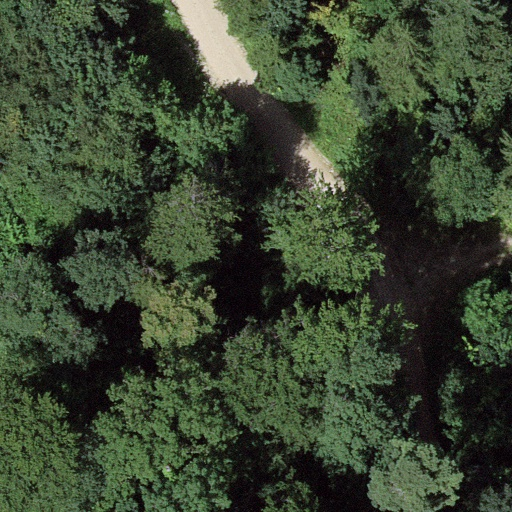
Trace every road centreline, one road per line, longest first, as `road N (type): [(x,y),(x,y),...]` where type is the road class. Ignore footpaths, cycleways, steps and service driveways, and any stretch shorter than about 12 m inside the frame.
road 1 (track): [(189,0),(401,303),(429,511)]
road 2 (track): [(401,303),(477,256),(511,245)]
